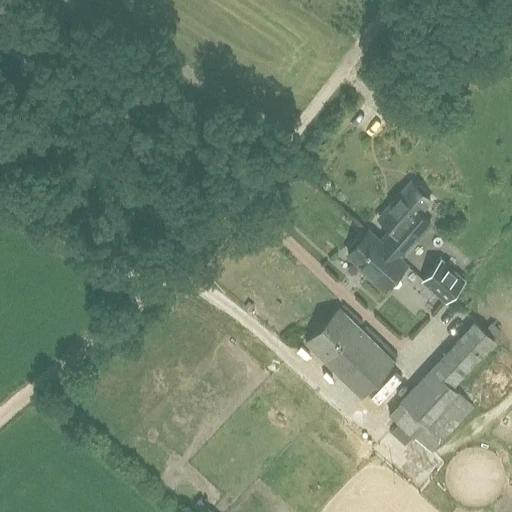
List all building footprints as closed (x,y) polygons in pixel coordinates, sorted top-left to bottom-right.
[(382,244),(400,261),(432,228),(421,217),(433,204),(429,201),(429,196),(424,191),(419,191),(415,187),(381,221),(393,232),(382,244)] [(382,244),(370,232),(362,240),(358,241),(352,247),(351,251),(348,255),(371,276),(369,278),(382,291),(406,267),(400,261),(382,244)] [(463,287),(441,265),(423,284),(445,306),(463,287)] [(360,396),(394,362),(339,308),(305,342),(360,396)] [(453,386),(495,341),(475,322),(389,414),(431,452),(474,406),(453,386)] [(369,400),(378,408),(396,386),(387,379),(369,400)] [(395,434),(381,452),(405,471),(413,461),(400,451),(407,443),(395,434)]
